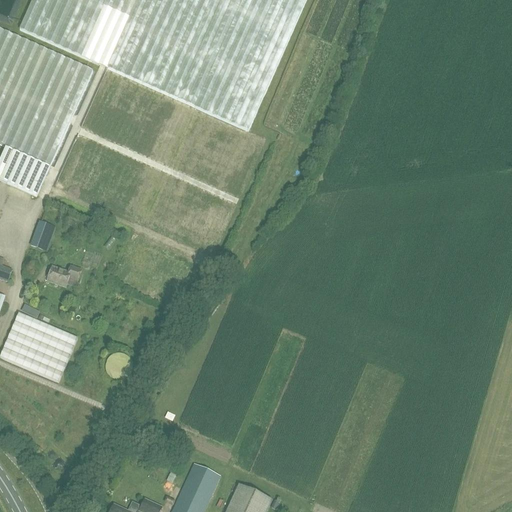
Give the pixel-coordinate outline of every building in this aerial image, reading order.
[(305,0),(33,0),(19,30),(107,70),(55,186),(143,225),(213,257),(266,140),(246,131),(305,0)] [(0,181),(36,197),(93,71),(0,29),(0,144),(6,147),(0,159),(0,181)] [(39,224),(31,247),(43,250),(51,228),(39,224)] [(205,254),(183,244),(177,257),(199,267),(205,254)] [(12,271),(1,267),(4,260),(0,258),(0,279),(7,283),(12,271)] [(70,267),(68,273),(51,268),(47,282),(65,288),(66,286),(76,290),(82,271),(70,267)] [(69,366),(80,339),(21,316),(3,361),(61,385),(69,366)] [(132,372),(132,368),(132,364),(131,362),(129,359),(128,357),(124,355),(120,354),(118,354),(114,354),(113,355),(109,357),(107,360),(106,362),(105,364),(104,368),(105,372),(106,374),(108,377),(111,380),(113,381),(117,382),(119,382),(121,382),(124,380),(128,378),(130,375),(131,373),(132,372)] [(176,423),(178,416),(170,413),(167,420),(176,423)] [(203,511),(219,477),(193,465),(171,511),(203,511)] [(225,511),(265,511),(270,502),(237,487),(225,511)] [(144,500),(141,508),(139,511),(138,511),(159,511),(161,509),(144,500)] [(138,511),(139,511),(141,508),(132,503),(127,511),(126,511),(113,505),(109,511),(138,511)]
